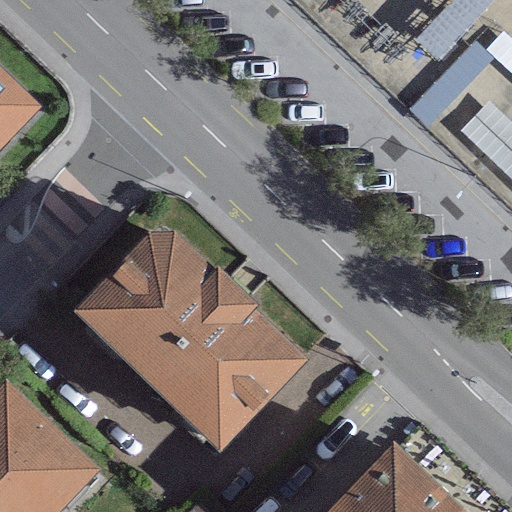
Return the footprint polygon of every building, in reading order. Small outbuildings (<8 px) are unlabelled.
[(0,157),(40,116),(0,78),(0,157)] [(511,112),(467,162),(511,202),(511,112)] [(164,231),(74,323),(217,462),(307,370),(164,231)] [(0,511),(69,511),(100,480),(5,390),(0,395),(0,511)] [(453,511),(393,455),(337,511),(453,511)]
